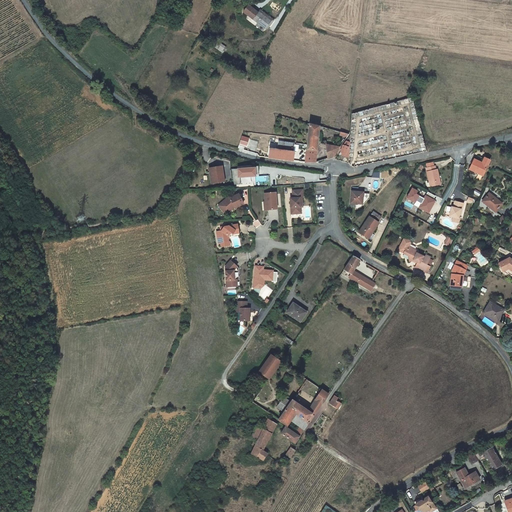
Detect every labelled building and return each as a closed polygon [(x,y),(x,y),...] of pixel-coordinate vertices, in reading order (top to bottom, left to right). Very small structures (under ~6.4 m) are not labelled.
[(243,12),(248,15),(253,9),(249,5),(243,12)] [(253,19),(265,28),(271,21),(259,12),(258,13),(253,9),(248,15),(253,19)] [(261,10),(259,12),(271,21),(265,28),(265,29),(267,30),(275,20),(261,10)] [(216,46),(224,51),(226,47),(219,42),(216,46)] [(305,162),(315,163),(317,145),(318,140),(319,129),(323,130),(323,127),(309,124),(307,144),(307,150),(305,162)] [(343,145),(341,152),(342,152),(346,154),(345,156),(349,157),(350,143),(346,141),(343,145)] [(282,150),(281,159),(293,161),(294,152),(295,143),(284,142),(283,150),(282,150)] [(328,159),(334,157),(340,147),(327,145),(326,149),(328,159)] [(281,159),(282,150),(279,150),(270,148),(268,158),(281,159)] [(469,169),(483,176),(490,160),(484,158),(482,163),(474,159),(469,169)] [(250,175),(250,173),(259,173),(258,166),(241,167),(241,169),(237,169),(234,169),(233,169),(232,169),(234,185),(241,184),(240,176),(250,175)] [(431,186),(439,185),(437,178),(439,178),(437,169),(436,170),(435,166),(434,166),(428,168),(426,168),(431,186)] [(211,184),(223,182),(220,168),(209,169),(211,184)] [(428,192),(425,198),(417,194),(418,191),(413,189),(408,198),(416,202),(417,201),(422,204),(420,207),(426,211),(428,207),(432,209),(436,201),(434,200),(436,196),(428,192)] [(290,198),(292,214),(301,213),(300,207),(303,207),(303,202),(305,202),(304,197),(306,197),(305,193),(303,193),(302,190),(292,190),(293,198),(290,198)] [(356,203),(362,204),(363,197),(363,192),(352,191),(351,203),(356,203)] [(268,210),(277,209),(276,192),(264,193),(265,202),(267,202),(268,210)] [(362,204),(356,203),(356,209),(359,209),(369,198),(369,194),(364,193),(364,197),(363,197),(362,204)] [(482,201),(495,212),(502,203),(489,193),(482,201)] [(232,207),(234,206),(234,207),(235,208),(244,204),(239,194),(230,198),(229,196),(220,204),(224,209),(226,208),(228,210),(232,207)] [(452,221),(459,223),(460,218),(458,218),(459,214),(461,210),(462,210),(463,204),(455,201),(453,207),(452,207),(449,216),(453,217),(452,221)] [(224,209),(220,204),(218,206),(226,215),(234,207),(234,206),(232,207),(228,210),(226,208),(224,209)] [(373,211),(370,216),(379,221),(382,217),(373,211)] [(372,233),(378,223),(369,217),(359,232),(371,240),(374,235),(372,233)] [(221,244),(221,247),(230,246),(230,242),(228,241),(228,240),(229,239),(229,237),(231,233),(233,235),(236,231),(239,230),(238,224),(220,227),(221,231),(217,232),(219,244),(221,244)] [(415,267),(424,272),(427,265),(430,267),(432,261),(429,259),(430,257),(426,255),(425,257),(417,253),(416,250),(409,246),(410,243),(410,240),(404,238),(398,250),(404,253),(404,254),(409,256),(408,258),(410,261),(413,260),(417,262),(415,267)] [(354,271),(360,260),(354,256),(344,270),(351,274),(352,274),(354,271)] [(499,263),(502,270),(509,267),(511,268),(511,259),(509,258),(499,263)] [(237,267),(231,261),(225,266),(226,287),(237,286),(237,279),(234,280),(234,270),(237,267)] [(452,270),(450,285),(451,285),(461,286),(462,286),(462,285),(463,276),(467,266),(457,261),(452,270)] [(263,266),(256,266),(255,275),(256,275),(256,277),(255,277),(254,288),(261,288),(264,286),(264,280),(272,280),(273,272),(273,271),(263,270),(263,266)] [(511,275),(511,274),(511,268),(509,267),(502,270),(509,275),(510,274),(511,275)] [(365,277),(354,271),(352,274),(351,274),(349,278),(361,284),(365,277)] [(375,283),(365,277),(361,284),(371,290),(375,283)] [(236,301),(236,308),(239,308),(239,312),(240,312),(240,321),(250,321),(250,308),(247,308),(247,302),(236,301)] [(504,310),(490,302),(484,313),(498,321),(504,310)] [(287,313),(300,322),(306,313),(301,310),(302,309),(293,303),(287,313)] [(292,346),(294,342),(285,336),(283,340),(292,346)] [(281,361),(285,356),(281,354),(277,359),(271,355),(259,372),(269,379),(281,361)] [(322,389),(316,399),(322,403),(328,394),(322,389)] [(329,403),(333,405),(338,398),(335,395),(329,403)] [(284,412),(279,420),(285,424),(287,425),(292,418),(295,413),(296,412),(288,406),(291,402),(284,398),(278,407),(284,412)] [(333,405),(338,409),(341,403),(339,402),(341,400),(338,398),(333,405)] [(316,399),(307,411),(314,415),(322,403),(316,399)] [(292,401),(291,402),(288,406),(296,412),(295,413),(297,415),(296,417),(298,418),(300,416),(309,422),(314,415),(307,411),(292,401)] [(301,425),(294,433),(299,437),(309,422),(300,416),(298,418),(296,417),(297,415),(295,413),(292,418),(301,425)] [(273,432),(276,424),(268,419),(264,427),(263,429),(272,434),(273,432)] [(258,440),(263,429),(261,428),(257,426),(251,436),(258,440)] [(285,427),(281,434),(295,443),(299,437),(294,433),(286,427),(285,427)] [(273,432),(272,434),(263,429),(258,440),(257,442),(254,441),(252,445),(255,446),(251,453),(264,460),(264,459),(268,462),(272,457),(273,454),(268,451),(270,447),(277,434),(273,432)] [(480,449),(483,453),(492,448),(490,444),(480,449)] [(295,451),(291,448),(286,455),(291,458),(295,451)] [(483,453),(484,456),(492,470),(502,465),(492,448),(483,453)] [(480,449),(474,453),(478,460),(484,456),(483,453),(480,449)] [(472,464),(478,460),(474,453),(467,457),(472,464)] [(464,468),(457,472),(461,480),(463,479),(468,487),(480,480),(475,471),(469,475),(464,468)] [(424,483),(418,486),(422,492),(428,488),(424,483)] [(425,511),(429,510),(430,509),(428,505),(432,503),(428,496),(425,498),(424,500),(425,500),(423,501),(421,500),(416,504),(417,505),(416,506),(418,510),(416,511),(425,511)] [(429,510),(429,511),(430,511),(436,509),(432,502),(432,503),(428,505),(430,509),(429,510)]
